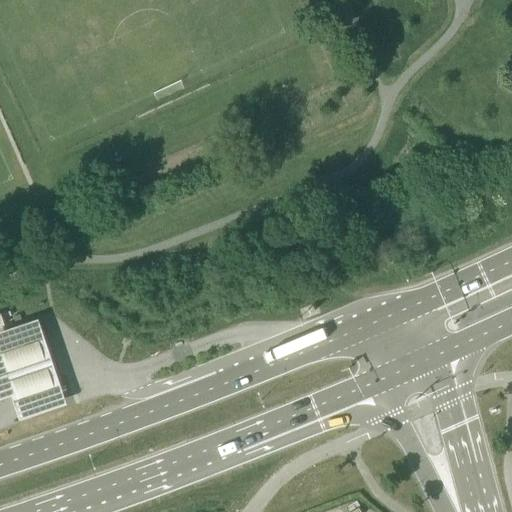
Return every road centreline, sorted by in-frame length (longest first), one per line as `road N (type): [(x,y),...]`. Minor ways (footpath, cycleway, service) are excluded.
road 1 (primary): [(384,319),(0,464)]
road 2 (primary): [(33,511),(381,380)]
road 3 (primary): [(511,261),(384,319)]
road 4 (unclassified): [(455,491),(461,430),(439,357)]
road 5 (unclassified): [(381,380),(416,453),(455,491)]
